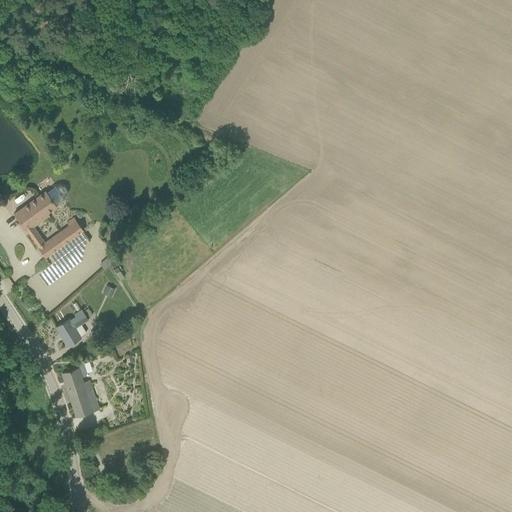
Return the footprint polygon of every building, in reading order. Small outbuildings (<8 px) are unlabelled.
[(58,207),(57,205),(66,199),(65,198),(66,197),(67,196),(67,194),(68,193),(67,191),(67,189),(66,188),(65,187),(63,186),(62,186),(60,186),(58,186),(57,187),(56,186),(47,192),(46,190),(13,213),(26,231),(27,232),(50,215),(49,213),(58,207)] [(45,258),(84,230),(77,220),(38,248),(45,258)] [(116,222),(107,222),(107,239),(116,239),(116,222)] [(69,319),(56,326),(68,345),(80,337),(74,328),(88,319),(82,309),(74,314),(76,316),(69,320),(69,319)] [(77,365),(78,367),(62,372),(76,416),(98,409),(89,380),(82,382),(81,377),(85,375),(87,372),(84,363),(77,365)]
